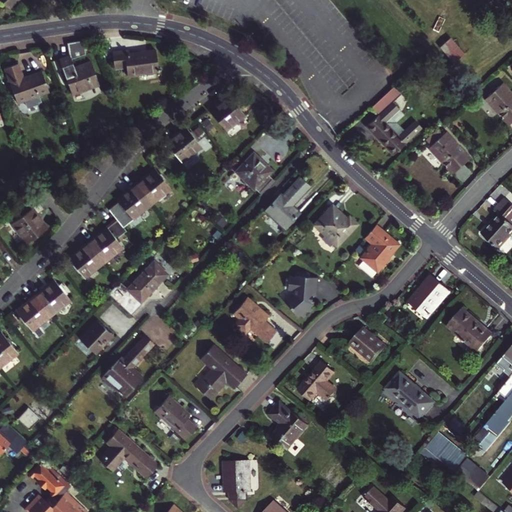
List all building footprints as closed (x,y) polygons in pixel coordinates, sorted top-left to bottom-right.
[(0,0),(7,8),(16,0),(0,0)] [(465,50),(450,35),(438,47),(452,62),(465,50)] [(85,52),(83,41),(67,44),(68,54),(59,58),(72,95),(99,85),(91,61),(75,67),(71,58),(85,52)] [(158,71),(156,50),(129,53),(129,50),(113,52),(115,68),(126,67),(127,75),(158,71)] [(17,102),(49,91),(41,71),(23,77),(18,63),(5,68),(17,102)] [(511,122),(511,93),(503,83),(485,98),(510,124),(511,122)] [(393,102),(402,94),(394,86),(370,108),(377,115),(367,125),(390,150),(394,154),(423,128),(421,126),(416,121),(405,131),(397,122),(405,115),(393,102)] [(245,115),(229,96),(210,111),(225,131),(245,115)] [(200,146),(185,126),(166,141),(181,161),(200,146)] [(470,158),(446,132),(429,147),(454,174),(470,158)] [(271,171),(253,154),(236,172),(254,189),(271,171)] [(135,184),(151,203),(170,188),(155,169),(135,184)] [(281,194),(277,198),(265,211),(284,230),(300,212),(293,206),(310,187),(299,178),(282,196),(281,194)] [(117,219),(123,227),(133,219),(132,218),(151,203),(135,184),(117,198),(119,201),(109,209),(117,219)] [(511,222),(510,220),(511,217),(511,203),(505,198),(495,209),(500,213),(482,233),(500,249),(511,234),(511,222)] [(27,200),(6,214),(13,223),(33,208),(27,200)] [(339,210),(336,213),(330,207),(314,225),(338,246),(358,224),(350,216),(348,218),(339,210)] [(46,228),(33,208),(13,223),(27,243),(46,228)] [(117,219),(88,242),(104,262),(122,247),(116,238),(126,230),(123,227),(117,219)] [(375,225),(365,238),(372,244),(361,257),(379,272),(390,259),(388,257),(398,245),(375,225)] [(104,262),(88,242),(69,258),(85,277),(104,262)] [(128,289),(120,281),(120,282),(109,293),(130,314),(142,302),(141,300),(146,296),(147,296),(168,274),(154,261),(128,289)] [(318,294),(318,277),(308,277),(308,271),(295,270),(295,277),(289,277),(289,288),(295,288),(295,293),(287,301),(300,314),(302,312),(306,316),(315,307),(311,303),(314,301),(315,294),(318,294)] [(431,275),(408,302),(426,318),(450,291),(431,275)] [(35,295),(51,315),(69,300),(62,290),(65,288),(60,282),(57,284),(54,280),(35,295)] [(51,315),(35,295),(16,310),(37,336),(43,331),(39,325),(51,315)] [(269,315),(248,297),(234,313),(241,319),(236,325),(245,333),(251,326),(256,331),(255,332),(267,342),(277,330),(265,320),(269,315)] [(492,334),(462,308),(447,325),(478,351),(492,334)] [(381,310),(375,317),(383,324),(389,317),(381,310)] [(113,335),(97,320),(80,338),(95,353),(113,335)] [(373,362),(386,346),(364,327),(350,343),(373,362)] [(2,332),(0,333),(0,364),(16,352),(2,332)] [(154,344),(145,336),(124,358),(122,356),(103,375),(126,395),(142,378),(132,368),(154,344)] [(246,374),(213,345),(201,358),(213,368),(211,371),(210,370),(196,385),(211,399),(225,383),(223,382),(225,379),(235,388),(246,374)] [(335,371),(324,361),(299,390),(311,400),(318,391),(328,400),(338,389),(327,381),(335,371)] [(392,395),(413,413),(414,412),(421,417),(434,402),(400,373),(387,388),(392,393),(392,395)] [(498,391),(507,398),(511,392),(511,374),(511,376),(498,391)] [(511,392),(507,398),(473,439),(487,451),(509,423),(507,421),(511,415),(511,392)] [(191,414),(170,395),(156,410),(176,429),(175,430),(186,439),(198,427),(188,418),(191,414)] [(273,436),(288,448),(309,424),(293,411),(293,412),(280,401),(270,413),(283,424),(273,436)] [(18,418),(24,424),(29,429),(40,417),(34,413),(28,407),(18,418)] [(0,454),(10,443),(19,443),(22,446),(20,449),(26,455),(34,447),(30,443),(6,421),(0,427),(0,454)] [(159,464),(135,443),(130,438),(119,428),(106,442),(113,447),(102,460),(112,469),(123,456),(147,478),(159,464)] [(439,432),(425,447),(450,467),(463,452),(439,432)] [(450,467),(425,447),(422,452),(454,479),(458,474),(450,467)] [(40,463),(63,485),(67,489),(70,486),(41,459),(39,462),(40,463)] [(250,460),(224,461),(225,492),(251,492),(250,460)] [(53,496),(63,485),(40,463),(30,474),(32,476),(34,474),(40,480),(47,486),(53,491),(51,494),(53,496)] [(68,468),(64,473),(68,477),(72,472),(68,468)] [(511,471),(502,483),(511,491),(511,471)] [(493,482),(489,478),(479,491),(480,492),(483,494),(493,482)] [(47,486),(40,480),(38,482),(45,488),(47,486)] [(63,485),(53,496),(57,500),(67,489),(63,485)] [(365,497),(381,511),(380,511),(403,511),(406,508),(393,496),(390,500),(374,487),(365,497)] [(53,497),(52,497),(48,502),(40,495),(39,495),(39,494),(38,494),(37,495),(27,506),(26,507),(27,508),(27,509),(30,511),(87,511),(88,511),(66,491),(57,501),(53,497)] [(504,511),(483,494),(480,492),(475,497),(493,511),(504,511)] [(286,511),(274,501),(263,511),(286,511)]
